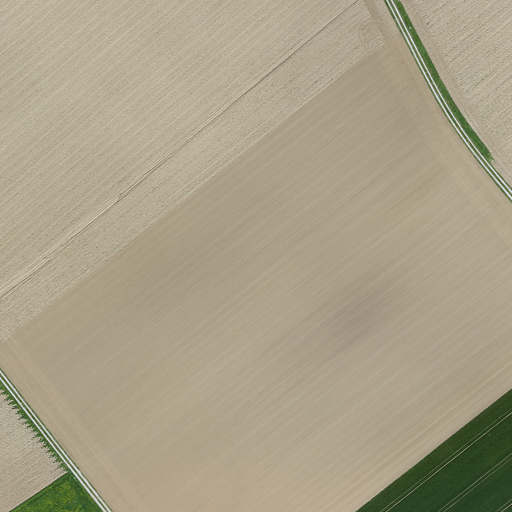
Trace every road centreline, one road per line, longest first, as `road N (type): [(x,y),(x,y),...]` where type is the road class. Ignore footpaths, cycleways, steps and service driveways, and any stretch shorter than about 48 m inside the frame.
road 1 (track): [(511,192),(449,113),(390,0)]
road 2 (track): [(108,511),(0,373)]
